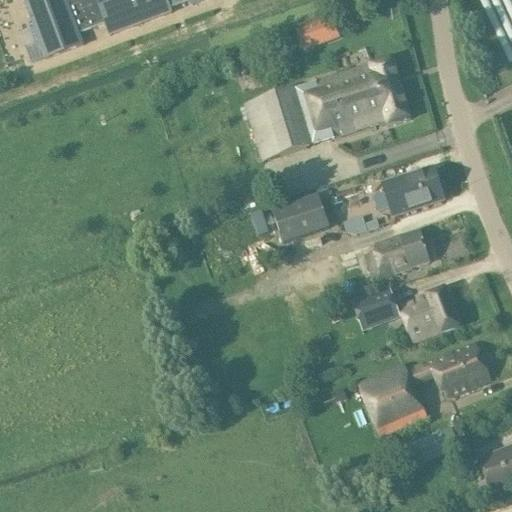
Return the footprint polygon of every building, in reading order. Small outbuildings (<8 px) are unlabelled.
[(23,0),(46,61),(83,47),(79,35),(106,25),(110,37),(172,14),(171,10),(189,3),(191,7),(210,0),(23,0)] [(357,135),(388,125),(389,128),(411,121),(393,60),(370,67),(370,66),(316,82),(317,84),(296,90),(244,106),(262,164),(314,148),(313,147),(335,141),(339,141),(357,135)] [(433,171),(396,183),(383,187),(393,218),(406,214),(406,215),(444,203),(433,171)] [(378,213),(390,209),(385,195),(373,199),(378,213)] [(318,199),(272,214),(282,246),(328,232),(318,199)] [(386,279),(395,276),(410,272),(410,271),(428,266),(418,234),(376,246),(386,279)] [(390,291),(352,305),(360,327),(392,316),(394,321),(404,318),(409,334),(414,344),(442,334),(458,328),(445,292),(428,299),(403,308),(398,310),(397,310),(390,291)] [(475,345),(434,362),(407,373),(405,367),(358,386),(377,433),(393,427),(396,434),(428,421),(415,389),(441,378),(450,400),(491,384),(475,345)] [(441,434),(395,452),(403,472),(449,454),(441,434)] [(511,487),(511,449),(478,463),(492,495),(511,487)]
